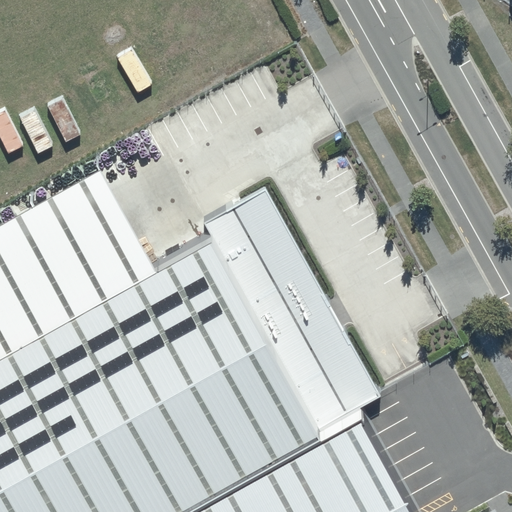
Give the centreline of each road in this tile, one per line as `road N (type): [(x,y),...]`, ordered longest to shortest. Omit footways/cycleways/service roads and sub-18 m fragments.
road 1 (unclassified): [(511,281),(357,0)]
road 2 (unclassified): [(412,0),(511,185)]
